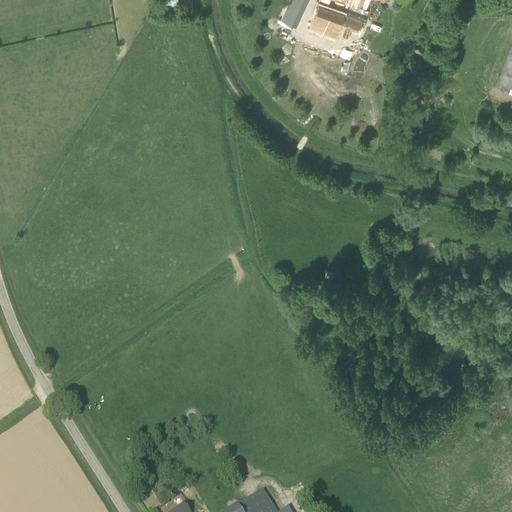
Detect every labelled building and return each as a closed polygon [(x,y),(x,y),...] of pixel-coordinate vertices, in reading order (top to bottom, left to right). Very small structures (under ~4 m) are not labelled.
[(362,20),(312,2),(303,26),(354,44),(362,20)] [(296,26),(303,11),(289,5),(282,19),(296,26)] [(421,58),(428,53),(421,44),(414,50),(421,58)] [(511,44),(495,85),(511,92),(511,44)] [(290,511),(287,507),(279,511),(275,511),(262,490),(228,511),(290,511)]
